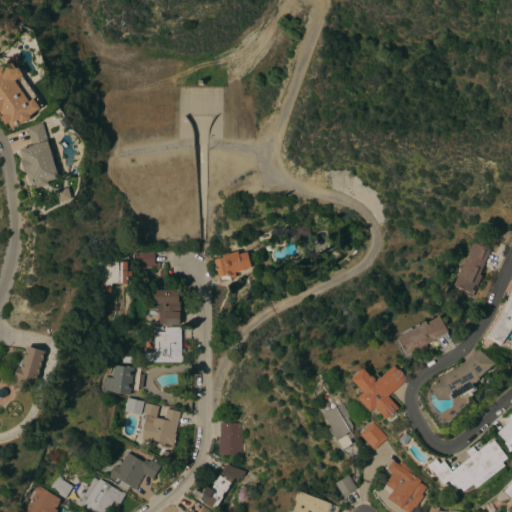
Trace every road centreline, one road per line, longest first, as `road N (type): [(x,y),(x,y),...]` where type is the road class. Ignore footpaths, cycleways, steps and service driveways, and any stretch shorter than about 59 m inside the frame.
road 1 (residential): [(511,397),(458,449),(432,443),(412,409),(415,384),(468,347),(511,267)]
road 2 (residential): [(204,430),(202,270)]
